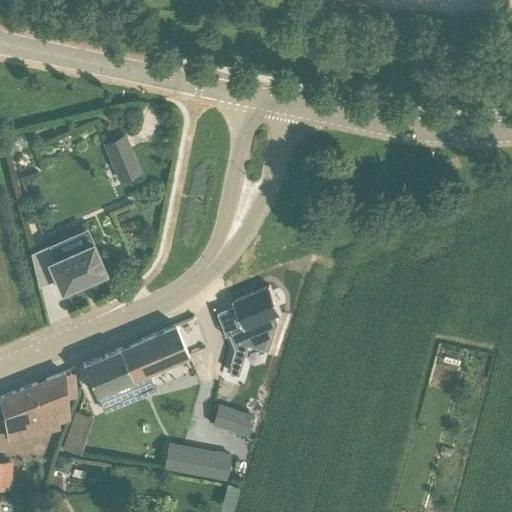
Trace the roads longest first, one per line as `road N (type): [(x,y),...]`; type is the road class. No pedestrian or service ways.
road 1 (unclassified): [(250,97),(0,43)]
road 2 (tertiary): [(170,300),(222,268),(253,229),(286,104)]
road 3 (residential): [(286,104),(421,130),(511,131)]
road 4 (tertiary): [(250,97),(228,210),(170,300)]
road 5 (tertiary): [(170,300),(0,371)]
